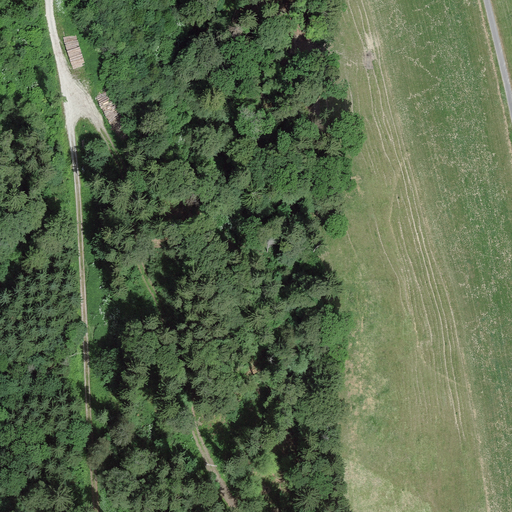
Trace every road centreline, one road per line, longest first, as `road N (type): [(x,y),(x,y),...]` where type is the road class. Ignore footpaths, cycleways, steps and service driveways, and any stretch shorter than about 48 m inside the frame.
road 1 (track): [(97,511),(78,204),(49,0)]
road 2 (track): [(68,107),(104,126),(123,164),(136,234),(163,294),(199,433),(242,511)]
road 3 (unclassified): [(484,0),(511,117)]
